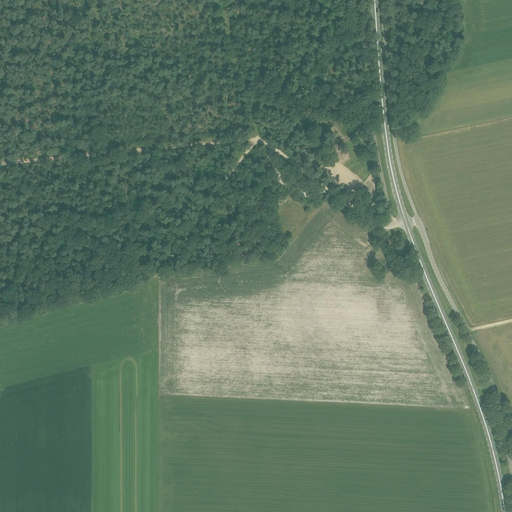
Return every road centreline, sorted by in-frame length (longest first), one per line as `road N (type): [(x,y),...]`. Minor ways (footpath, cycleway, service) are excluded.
road 1 (secondary): [(504,511),(483,417),(406,222)]
road 2 (unclassified): [(511,469),(494,390),(417,218)]
road 3 (secondary): [(406,222),(387,147),(374,0)]
road 4 (track): [(394,224),(374,223),(258,139)]
road 5 (track): [(258,139),(124,151)]
road 6 (track): [(124,151),(0,164)]
